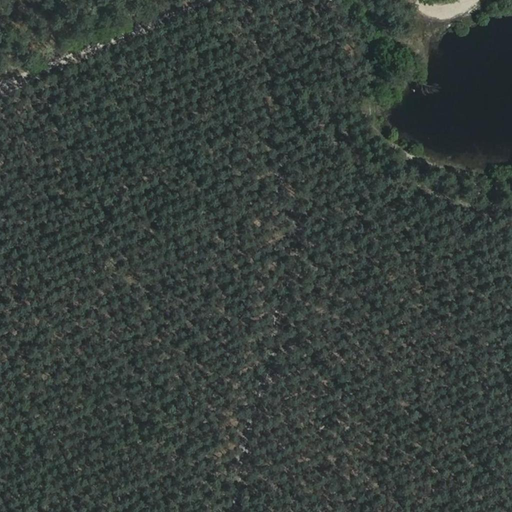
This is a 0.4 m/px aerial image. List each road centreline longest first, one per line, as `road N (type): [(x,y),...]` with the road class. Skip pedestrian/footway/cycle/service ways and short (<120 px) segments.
road 1 (track): [(229,511),(272,353),(294,224),(270,143),(270,70),(244,0)]
road 2 (track): [(0,100),(213,0)]
